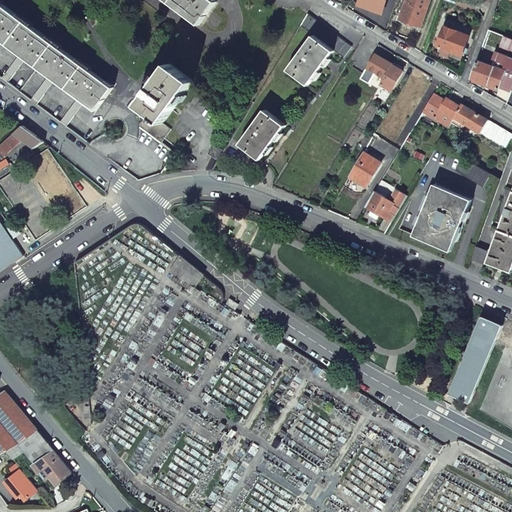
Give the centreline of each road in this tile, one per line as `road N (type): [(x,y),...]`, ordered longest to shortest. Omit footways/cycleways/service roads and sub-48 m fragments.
road 1 (residential): [(138,197),(262,307),(511,452)]
road 2 (residential): [(138,197),(204,183),(238,189),(511,305)]
road 3 (residential): [(322,0),(511,117)]
road 4 (residential): [(138,197),(0,94)]
road 5 (residential): [(0,289),(138,197)]
road 6 (residential): [(0,366),(90,471)]
